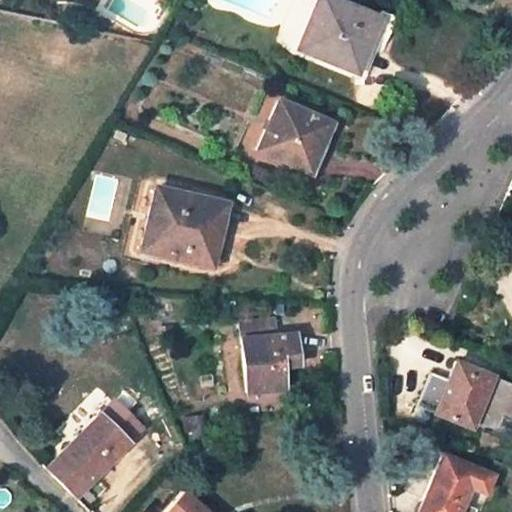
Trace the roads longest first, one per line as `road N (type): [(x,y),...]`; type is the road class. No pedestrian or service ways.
road 1 (residential): [(367,511),(354,312),(384,244),(511,85)]
road 2 (unknown): [(384,244),(455,277),(511,290)]
